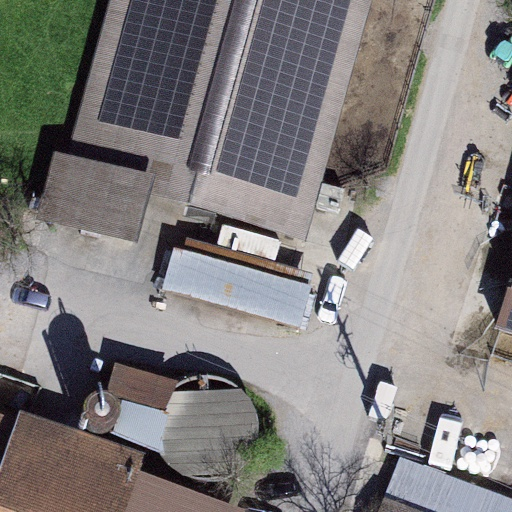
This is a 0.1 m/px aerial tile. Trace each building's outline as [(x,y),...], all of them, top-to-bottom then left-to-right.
[(377,0),(113,0),(68,166),(56,163),(36,233),(135,260),(149,208),(309,251),(377,0)] [(280,248),(223,233),(217,257),(274,271),(280,248)] [(274,271),(217,257),(186,248),(183,260),(174,257),(163,299),(299,335),(313,281),(274,271)] [(511,299),(498,342),(511,346),(511,299)] [(178,392),(116,374),(106,405),(123,411),(117,431),(119,437),(118,443),(116,447),(157,463),(169,425),(164,423),(178,392)] [(82,443),(84,448),(89,452),(94,455),(100,456),(106,455),(111,453),(115,448),(116,447),(118,443),(119,437),(117,431),(114,425),(109,421),(103,419),(97,419),(91,421),(86,425),(82,431),(81,437),(82,443)] [(21,434),(0,427),(0,511),(131,511),(140,488),(146,473),(94,455),(23,430),(21,434)] [(395,511),(511,511),(511,505),(400,462),(385,508),(395,511)] [(221,511),(140,488),(131,511),(221,511)]
